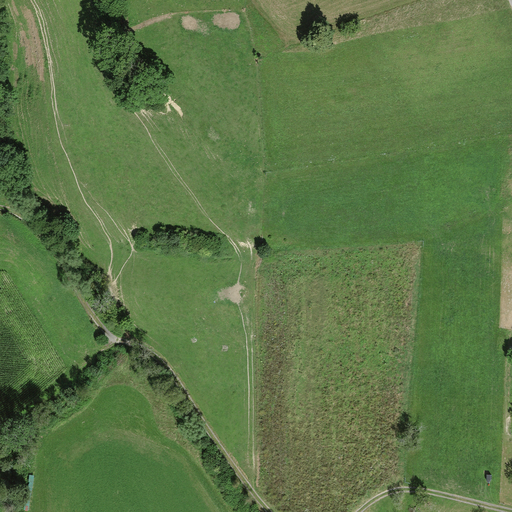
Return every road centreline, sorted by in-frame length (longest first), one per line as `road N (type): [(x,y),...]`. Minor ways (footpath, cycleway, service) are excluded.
road 1 (track): [(270,511),(150,353),(104,335),(53,254),(25,221),(0,209)]
road 2 (track): [(511,509),(401,489),(359,511)]
